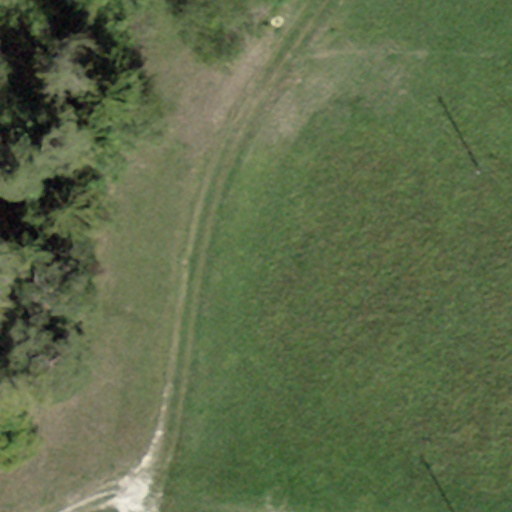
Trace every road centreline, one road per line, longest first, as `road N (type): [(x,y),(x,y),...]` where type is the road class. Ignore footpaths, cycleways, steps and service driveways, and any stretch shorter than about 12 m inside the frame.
road 1 (track): [(332,0),(289,42),(186,255),(153,459)]
road 2 (track): [(153,459),(277,453),(354,474),(402,511)]
